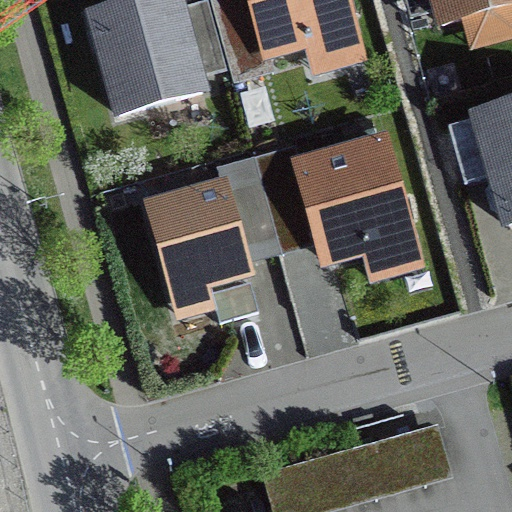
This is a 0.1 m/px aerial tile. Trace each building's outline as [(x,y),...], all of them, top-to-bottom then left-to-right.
[(199,97),(172,0),(90,23),(117,119),(199,97)] [(348,35),(338,0),(248,0),(265,58),(348,35)] [(511,8),(511,0),(431,0),(439,29),(511,8)] [(231,88),(259,80),(251,51),(223,59),(231,88)] [(511,112),(474,123),(503,229),(511,226),(511,112)] [(297,172),(323,265),(406,242),(380,149),(297,172)] [(226,194),(247,267),(311,250),(284,152),(253,161),(260,184),(226,194)] [(244,276),(221,194),(148,214),(171,296),(244,276)] [(431,435),(261,480),(269,511),(339,511),(444,484),(431,435)]
